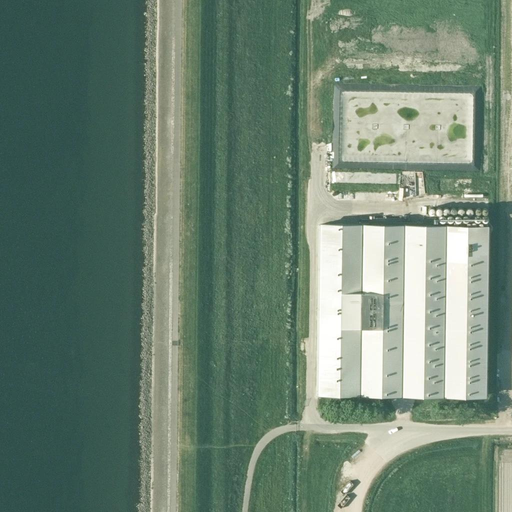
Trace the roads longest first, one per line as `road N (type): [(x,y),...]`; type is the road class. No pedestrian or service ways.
road 1 (unclassified): [(172,511),(177,0)]
road 2 (unclassified): [(243,511),(255,453),(283,430),(511,430)]
